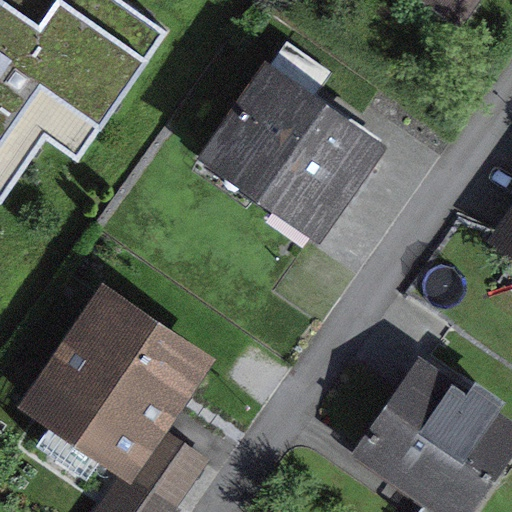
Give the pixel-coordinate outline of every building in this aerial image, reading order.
[(0,0),(0,192),(43,133),(72,155),(161,33),(114,0),(0,0)] [(471,0),(439,0),(461,15),(471,0)] [(374,145),(267,72),(209,157),(317,229),(374,145)] [(511,224),(501,240),(511,247),(511,224)] [(205,364),(106,296),(30,404),(128,473),(158,431),(205,364)] [(461,511),(511,440),(511,427),(424,366),(365,450),(454,511),(461,511)] [(128,473),(100,511),(166,511),(202,462),(158,431),(128,473)]
